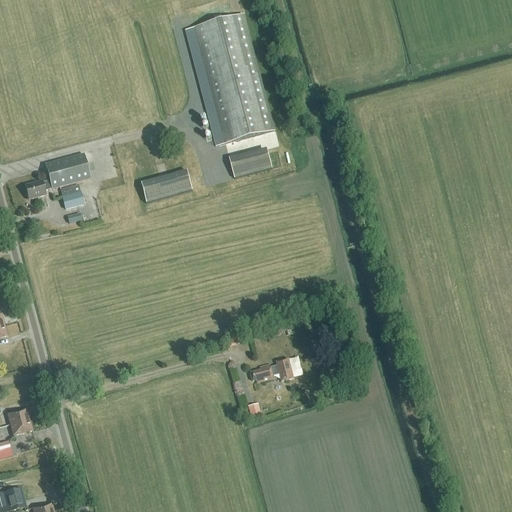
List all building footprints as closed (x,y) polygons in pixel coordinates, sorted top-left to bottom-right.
[(275,132),(244,16),(195,29),(225,145),(275,132)] [(52,191),(90,180),(84,155),(45,165),(49,181),(42,183),(42,182),(25,187),(28,199),(31,198),(32,200),(46,197),(44,192),(52,190),(52,191)] [(231,165),(235,180),(272,170),(268,155),(231,165)] [(192,192),(188,177),(142,190),(146,204),(192,192)] [(84,205),(81,193),(80,193),(78,185),(60,190),(62,198),(65,210),(84,205)] [(82,221),(80,214),(67,218),(70,225),(82,221)] [(256,327),(248,331),(251,338),(259,335),(256,327)] [(240,336),(231,338),(232,345),(241,342),(240,336)] [(277,367),(269,369),(269,367),(260,369),(261,371),(259,371),(260,373),(249,375),(251,384),(255,383),(256,385),(272,381),(272,377),(279,375),(281,383),(294,380),(294,379),(298,378),(295,369),(292,370),(289,359),(276,363),(277,367)] [(258,407),(249,409),(252,420),(262,418),(258,407)] [(29,421),(26,410),(6,415),(9,426),(29,421)] [(32,432),(29,421),(9,426),(12,437),(32,432)] [(0,460),(12,458),(9,443),(0,444),(0,460)] [(11,511),(26,508),(21,490),(0,495),(0,509),(7,508),(8,511),(11,511)]
